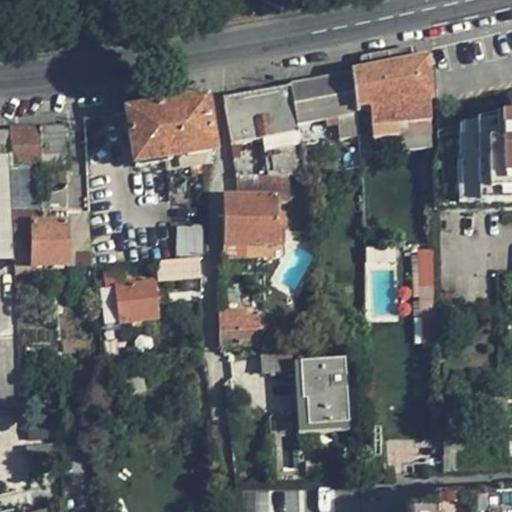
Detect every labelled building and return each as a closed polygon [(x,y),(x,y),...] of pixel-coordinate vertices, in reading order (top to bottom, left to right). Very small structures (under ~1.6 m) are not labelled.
[(415,64),(413,50),(360,60),(362,74),(415,64)] [(415,64),(362,74),(350,77),(354,113),(365,112),(368,144),(396,142),(429,138),(428,62),(415,64)] [(323,81),(288,88),(294,125),(335,119),(355,116),(354,113),(350,77),(323,81)] [(288,88),(221,100),(231,146),(271,139),(273,151),(262,151),(266,177),(287,177),(302,178),(302,171),(294,125),(288,88)] [(204,100),(123,112),(133,169),(213,156),(204,100)] [(338,140),(355,139),(355,116),(335,119),(338,140)] [(511,116),(459,128),(459,132),(461,165),(457,165),(457,199),(511,197),(511,119),(511,116)] [(66,128),(37,129),(38,168),(39,191),(66,191),(66,128)] [(9,169),(38,168),(37,129),(7,130),(8,158),(9,169)] [(444,212),(511,209),(511,197),(457,199),(457,165),(461,165),(459,132),(442,136),(444,212)] [(430,151),(429,138),(396,142),(397,154),(430,151)] [(8,158),(0,158),(0,262),(12,262),(11,221),(10,213),(9,169),(8,158)] [(38,168),(9,169),(10,213),(11,221),(28,221),(39,221),(40,212),(39,191),(38,168)] [(266,177),(235,177),(234,196),(219,195),(218,245),(242,245),(280,246),(281,217),(275,217),(276,202),(286,202),(287,177),(266,177)] [(118,198),(149,199),(138,179),(118,178),(118,198)] [(162,180),(138,179),(149,199),(161,199),(162,180)] [(66,191),(39,191),(40,212),(66,211),(66,191)] [(119,206),(89,205),(89,208),(89,220),(93,268),(98,268),(113,266),(121,265),(119,206)] [(68,224),(68,220),(39,221),(28,221),(28,269),(69,269),(68,224)] [(89,220),(68,220),(68,224),(69,269),(93,268),(89,220)] [(12,269),(28,269),(28,221),(11,221),(12,262),(12,269)] [(205,256),(204,224),(178,225),(179,256),(205,256)] [(242,245),(218,245),(218,256),(242,257),(242,245)] [(437,312),(436,248),(420,248),(420,312),(437,312)] [(200,275),(200,258),(159,262),(159,277),(200,275)] [(114,272),(113,266),(98,268),(93,268),(97,290),(114,288),(151,283),(149,271),(125,274),(124,271),(114,272)] [(151,283),(114,288),(114,291),(118,323),(119,325),(155,320),(151,283)] [(102,325),(118,323),(114,291),(114,288),(97,290),(102,325)] [(217,350),(236,350),(261,348),(259,324),(254,316),(244,317),(243,310),(217,312),(217,350)] [(276,353),(244,355),(244,375),(278,373),(276,353)] [(342,363),(291,365),(292,377),(298,377),(299,403),(303,403),(304,429),(345,428),(342,363)] [(107,400),(143,392),(139,369),(102,377),(107,400)] [(88,372),(64,375),(66,400),(89,397),(88,372)] [(294,430),(304,429),(303,403),(299,403),(298,377),(292,377),(294,430)] [(212,511),(209,434),(189,436),(191,511),(212,511)] [(318,464),(297,465),(298,475),(318,474),(318,464)] [(511,494),(471,497),(471,508),(511,505),(511,494)] [(471,497),(433,499),(434,509),(471,508),(471,497)] [(403,501),(403,511),(415,511),(434,509),(433,499),(403,501)]
